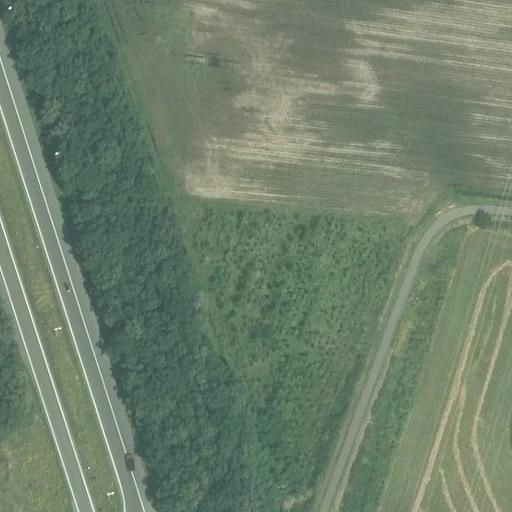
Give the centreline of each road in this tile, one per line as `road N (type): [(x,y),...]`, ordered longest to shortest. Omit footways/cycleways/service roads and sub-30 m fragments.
road 1 (motorway): [(137,511),(0,85)]
road 2 (motorway): [(0,245),(84,511)]
